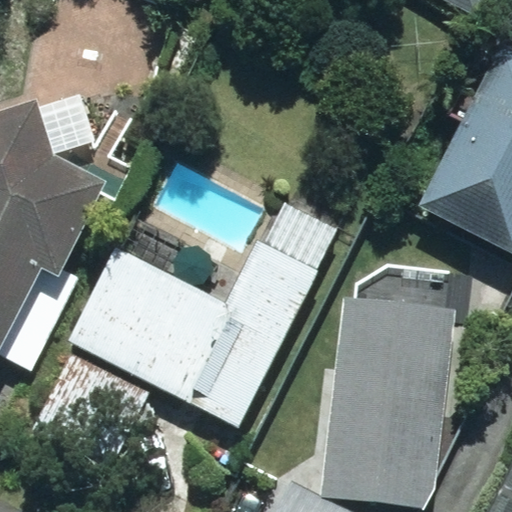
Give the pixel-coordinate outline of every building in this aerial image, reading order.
[(511,49),(503,46),(422,222),(511,262),(511,49)] [(0,370),(8,356),(42,373),(88,280),(70,271),(109,193),(81,179),(107,170),(83,101),(43,115),(39,106),(0,120),(0,370)] [(118,256),(72,348),(243,435),(344,235),(284,205),(230,312),(118,256)] [(411,511),(437,511),(455,316),(345,306),(327,505),(411,511)] [(511,511),(511,483),(497,511),(511,511)] [(342,511),(290,487),(278,511),(342,511)]
